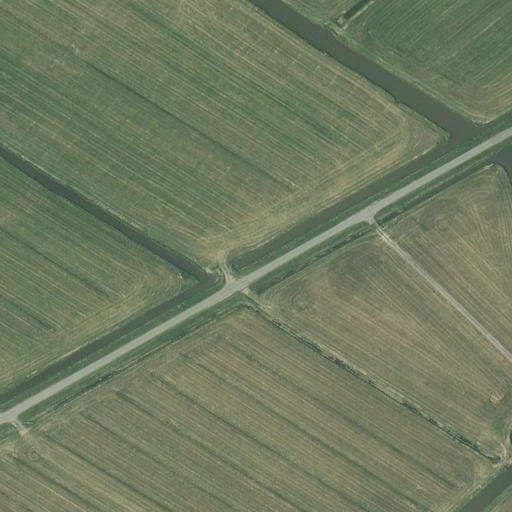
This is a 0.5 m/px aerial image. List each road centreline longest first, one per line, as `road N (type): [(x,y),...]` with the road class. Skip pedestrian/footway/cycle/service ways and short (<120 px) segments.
road 1 (unclassified): [(0,421),(511,132)]
road 2 (track): [(366,211),(511,360)]
